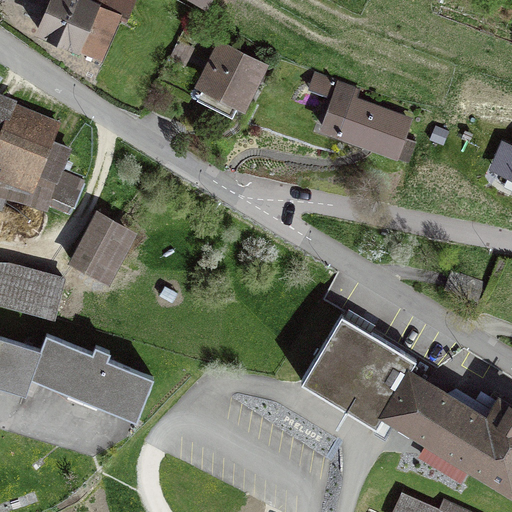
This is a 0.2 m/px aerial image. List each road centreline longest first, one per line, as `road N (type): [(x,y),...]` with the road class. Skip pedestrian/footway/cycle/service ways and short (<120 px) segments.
road 1 (residential): [(243,200),(511,365)]
road 2 (residential): [(0,45),(243,200)]
road 3 (residential): [(511,246),(243,200)]
